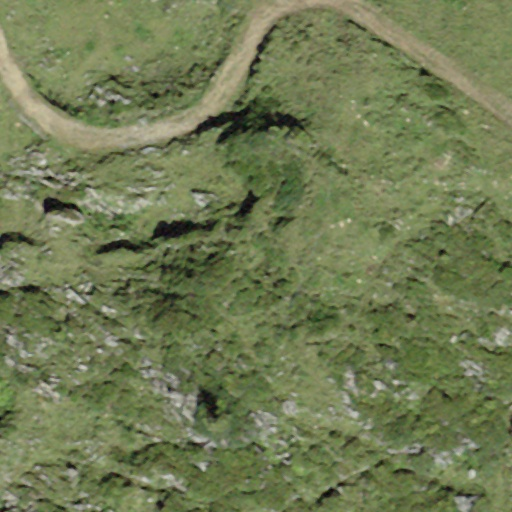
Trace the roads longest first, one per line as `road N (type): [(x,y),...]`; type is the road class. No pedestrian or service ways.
road 1 (track): [(0,41),(22,96),(63,133),(116,143),(205,117),(250,45),(295,0)]
road 2 (track): [(332,0),(349,2),(511,113)]
